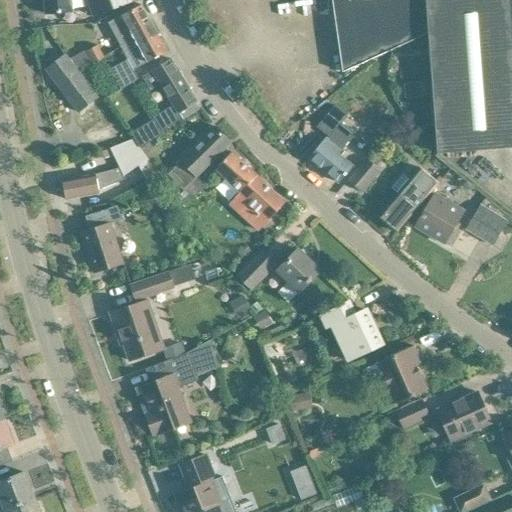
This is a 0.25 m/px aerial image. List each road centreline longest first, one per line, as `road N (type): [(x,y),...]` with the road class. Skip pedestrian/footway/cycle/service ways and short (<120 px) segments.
road 1 (residential): [(511,354),(371,247),(228,119),(157,0)]
road 2 (unclassified): [(114,511),(38,306),(0,135)]
